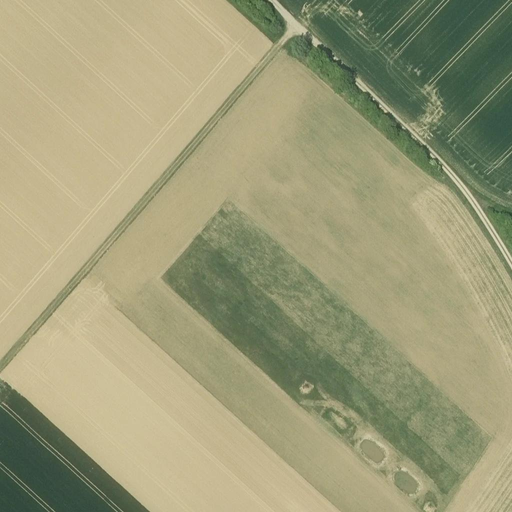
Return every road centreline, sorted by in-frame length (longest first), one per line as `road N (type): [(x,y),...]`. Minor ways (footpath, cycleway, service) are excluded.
road 1 (track): [(295,27),(0,371)]
road 2 (track): [(511,265),(444,169),(268,0)]
